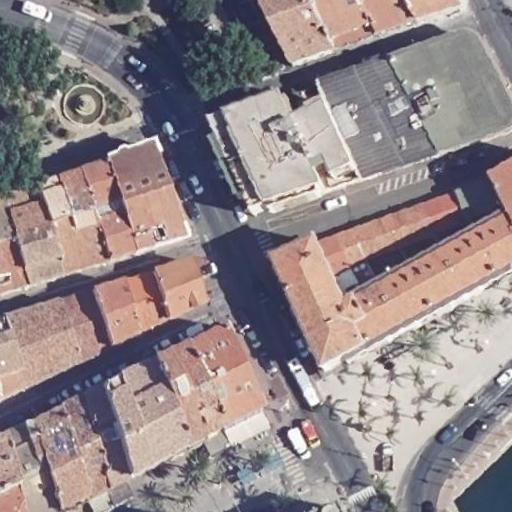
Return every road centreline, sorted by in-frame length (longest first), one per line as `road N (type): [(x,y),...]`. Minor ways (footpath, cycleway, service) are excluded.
road 1 (residential): [(230,249),(511,141)]
road 2 (residential): [(249,296),(0,415)]
road 3 (secondary): [(249,296),(364,511)]
road 4 (residential): [(0,306),(224,236)]
road 5 (residential): [(489,6),(273,85)]
road 6 (secondary): [(0,7),(99,46),(132,70),(174,121)]
road 7 (residential): [(0,179),(174,121)]
road 8 (secondary): [(421,511),(423,484),(452,440),(511,384)]
road 9 (secondary): [(174,121),(224,236)]
